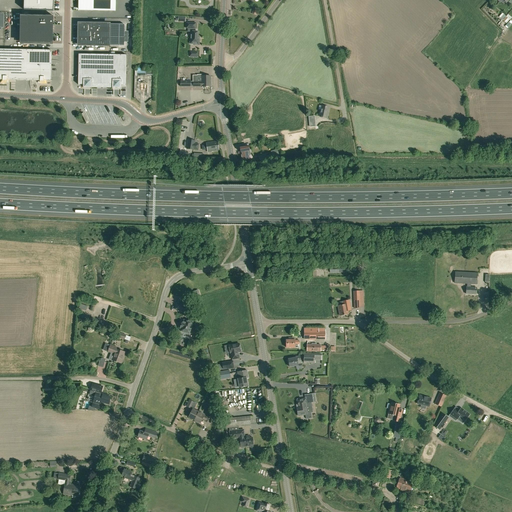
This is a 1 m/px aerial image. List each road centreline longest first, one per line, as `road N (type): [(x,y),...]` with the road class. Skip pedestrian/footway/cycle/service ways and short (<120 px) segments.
road 1 (motorway): [(511,192),(250,197),(0,188)]
road 2 (motorway): [(0,203),(227,212),(511,208)]
road 3 (unclassified): [(257,322),(436,323),(511,300)]
road 4 (secondary): [(291,511),(257,322)]
road 5 (unclassified): [(136,386),(175,279),(248,263)]
road 6 (track): [(284,471),(127,411)]
road 7 (unclassified): [(222,104),(154,122),(119,102),(65,99)]
road 8 (secondary): [(248,263),(222,104)]
road 9 (unclassified): [(136,386),(0,378)]
road 10 (unclassified): [(89,511),(136,386)]
